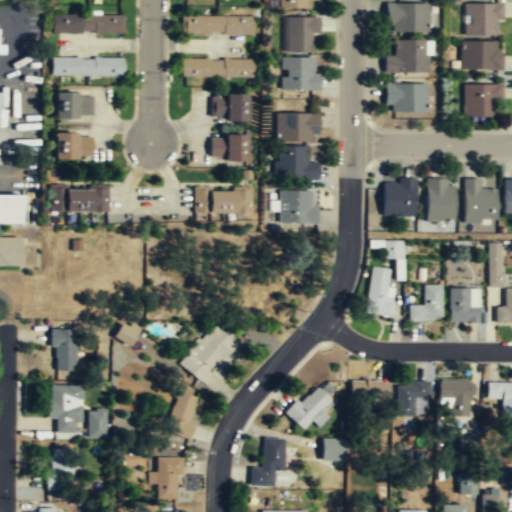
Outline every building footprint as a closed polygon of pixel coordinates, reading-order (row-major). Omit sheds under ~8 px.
[(308,0),(275,0),(275,9),(308,10),(308,0)] [(383,4),(383,33),(426,33),(426,4),(383,4)] [(462,5),(462,36),(496,36),(496,21),(500,21),(500,5),(462,5)] [(122,33),(122,13),(49,13),(49,33),(122,33)] [(179,35),(251,35),(251,15),(179,15),(179,35)] [(317,35),(317,18),(283,18),(283,53),(309,53),(309,35),(317,35)] [(381,74),(425,74),(425,41),(391,41),(391,56),(381,56),(381,74)] [(499,42),(458,42),(458,70),(499,70),(499,42)] [(49,76),(122,76),(122,57),(49,57),(49,76)] [(250,78),(250,58),(178,58),(178,78),(250,78)] [(279,58),(279,91),(315,91),(315,58),(279,58)] [(424,84),(382,84),(382,113),(424,113),(424,84)] [(500,101),(500,86),(461,85),(461,117),(492,117),(492,101),(500,101)] [(90,92),(53,92),(53,118),(90,118),(90,92)] [(245,95),(208,95),(208,120),(245,120),(245,95)] [(273,142),(317,142),(317,114),(273,114),(273,142)] [(90,158),(90,133),(52,133),(52,158),(90,158)] [(207,161),(244,161),(244,136),(207,136),(207,161)] [(317,180),(317,162),(306,162),(306,147),(273,147),(273,180),(317,180)] [(452,187),(446,187),(446,179),(423,179),(423,222),(452,222),(452,187)] [(494,189),(478,189),(478,179),(461,179),(461,222),(494,222),(494,189)] [(511,180),(501,180),(501,213),(511,213),(511,180)] [(413,216),(413,181),(380,181),(380,216),(413,216)] [(106,212),(106,187),(46,187),(46,212),(106,212)] [(190,190),(190,215),(248,214),(248,189),(190,190)] [(314,191),(276,191),(276,224),(314,224),(314,191)] [(0,223),(21,223),(21,194),(0,194),(0,223)] [(18,236),(0,235),(0,264),(18,264),(18,236)] [(382,259),(400,259),(400,241),(382,241),(382,259)] [(486,286),(501,287),(501,242),(487,242),(486,286)] [(387,269),(368,267),(363,313),(389,316),(392,291),(385,290),(387,269)] [(405,321),(438,321),(438,285),(419,285),(419,304),(405,304),(405,321)] [(446,289),(446,322),(477,322),(477,289),(446,289)] [(511,289),(502,289),(502,306),(493,306),(493,323),(511,323),(511,289)] [(112,337),(127,346),(137,329),(122,320),(112,337)] [(200,385),(235,345),(212,324),(176,364),(200,385)] [(48,347),(53,347),(53,370),(73,370),(74,328),(48,328),(48,347)] [(436,404),(449,404),(448,416),(468,417),(468,380),(437,380),(436,404)] [(348,403),(387,403),(387,381),(348,381),(348,403)] [(427,382),(394,382),(394,416),(416,416),(416,399),(427,399),(427,382)] [(499,414),(511,414),(511,383),(485,383),(485,399),(499,399),(499,414)] [(80,384),(45,385),(46,419),(53,419),(54,433),(73,433),(72,424),(80,424),(80,384)] [(298,403),(294,399),(282,412),(300,430),(309,421),(315,427),(326,416),(319,409),(329,399),(315,386),(298,403)] [(164,432),(186,438),(196,397),(174,391),(164,432)] [(86,438),(102,438),(102,411),(86,411),(86,438)] [(478,434),(459,434),(459,452),(478,453),(478,434)] [(259,467),(248,467),(247,486),(271,487),(272,470),(282,471),(283,439),(260,438),(259,467)] [(342,461),(342,438),(319,438),(319,461),(342,461)] [(43,449),(43,490),(70,490),(70,449),(43,449)] [(177,457),(155,456),(154,471),(146,471),(146,484),(155,484),(154,499),(177,499),(177,457)] [(457,498),(474,498),(474,477),(457,477),(457,498)] [(479,511),(496,511),(496,492),(479,492),(479,511)]
